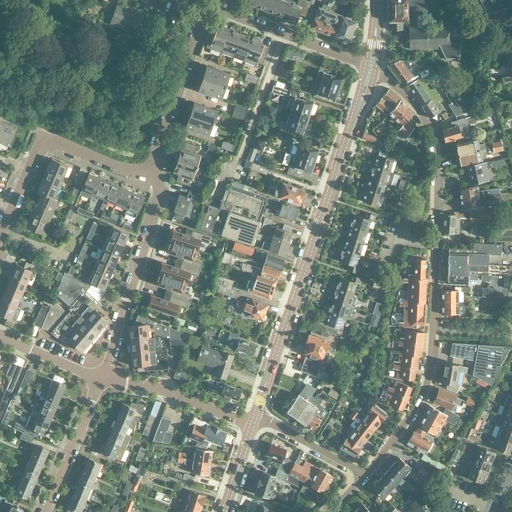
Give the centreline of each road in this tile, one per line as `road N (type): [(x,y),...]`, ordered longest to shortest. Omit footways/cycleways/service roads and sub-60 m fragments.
road 1 (residential): [(364,474),(426,383),(437,197),(434,145),(422,115),(370,67)]
road 2 (secondary): [(253,420),(370,67)]
road 3 (residential): [(0,240),(43,137),(125,169),(157,170)]
road 4 (residential): [(157,170),(146,240),(98,379)]
road 5 (residential): [(157,170),(157,143),(206,4)]
road 6 (residential): [(253,420),(151,385),(98,379)]
road 7 (residential): [(370,67),(223,10)]
road 8 (residential): [(98,379),(42,511)]
road 9 (residential): [(364,474),(267,420),(253,420)]
